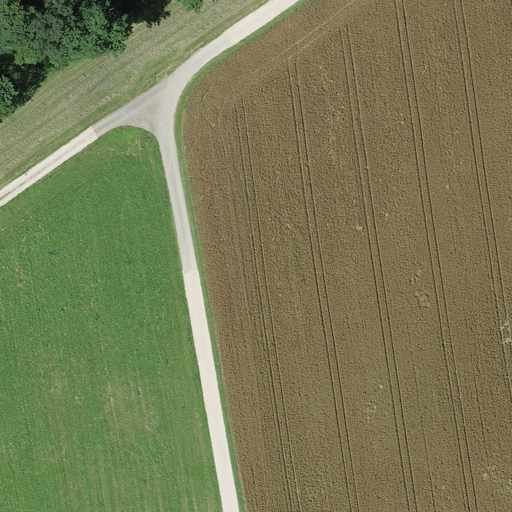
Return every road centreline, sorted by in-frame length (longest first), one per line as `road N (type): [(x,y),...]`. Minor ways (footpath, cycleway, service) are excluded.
road 1 (track): [(231,511),(157,92)]
road 2 (track): [(0,200),(157,92)]
road 3 (track): [(157,92),(284,0)]
